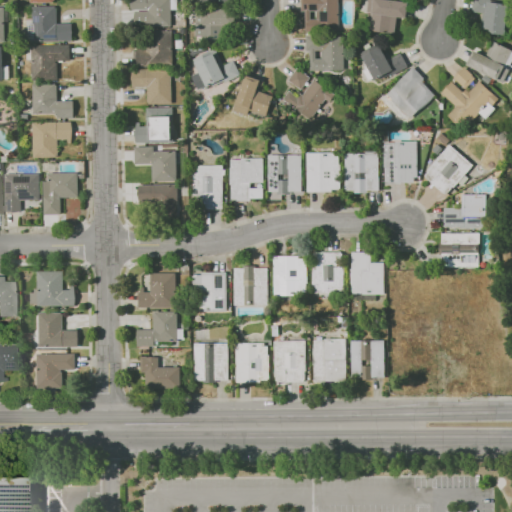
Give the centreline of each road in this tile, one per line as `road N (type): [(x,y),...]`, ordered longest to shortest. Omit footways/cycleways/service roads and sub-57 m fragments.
road 1 (residential): [(101,0),(110,427)]
road 2 (residential): [(0,243),(209,243),(281,225),(406,222)]
road 3 (secondary): [(511,411),(429,412),(346,429)]
road 4 (secondary): [(346,429),(429,441),(511,440)]
road 5 (secondary): [(346,429),(190,427)]
